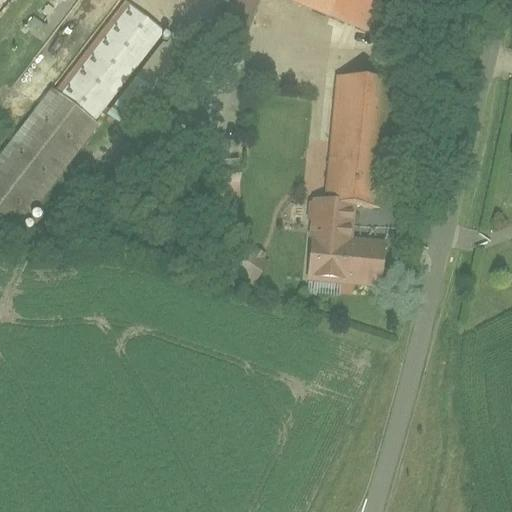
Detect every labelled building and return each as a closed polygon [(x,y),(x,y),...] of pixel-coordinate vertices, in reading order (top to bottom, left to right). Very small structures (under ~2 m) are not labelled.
[(291,0),(378,33),(390,0),(291,0)] [(127,3),(57,92),(102,128),(173,39),(127,3)] [(396,84),(341,79),(329,206),(357,209),(384,212),(396,84)] [(57,92),(0,163),(0,212),(22,230),(102,128),(57,92)] [(243,162),(208,163),(208,187),(243,186),(243,162)] [(317,205),(310,281),(350,285),(354,241),(357,209),(329,206),(317,205)] [(383,288),(388,244),(354,241),(350,285),(383,288)] [(250,247),(236,267),(260,283),(274,263),(250,247)]
